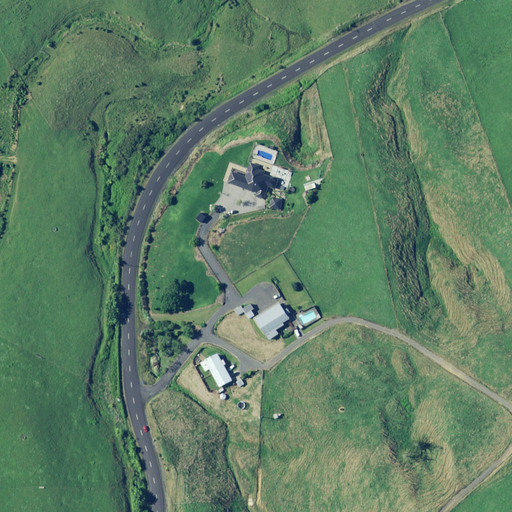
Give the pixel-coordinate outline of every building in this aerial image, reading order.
[(259,166),(250,163),(245,177),(231,172),(227,183),(255,193),(253,196),(263,200),(268,185),(265,184),(268,176),(263,175),(264,172),(258,170),(259,166)] [(289,319),(279,303),(255,319),(269,340),(279,334),(276,330),(284,325),(283,323),(289,319)] [(253,309),(250,304),(242,308),(248,319),(254,315),(251,310),(253,309)] [(240,306),(234,310),(237,315),(243,312),(240,306)] [(232,380),(217,354),(201,363),(205,371),(209,368),(219,387),(232,380)]
